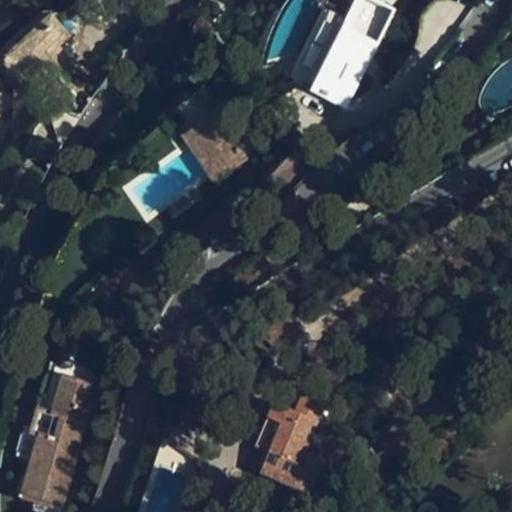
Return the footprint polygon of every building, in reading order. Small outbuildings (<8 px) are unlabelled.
[(294,79),(348,105),(392,16),(364,2),(352,27),(325,14),(294,79)] [(42,16),(26,30),(31,36),(2,63),(20,82),(46,111),(63,95),(72,102),(92,73),(71,59),(65,65),(54,53),(61,47),(71,38),(52,17),(42,16)] [(398,19),(392,16),(362,77),(368,80),(398,19)] [(31,36),(26,30),(0,54),(0,74),(13,88),(20,82),(2,63),(31,36)] [(492,55),(487,45),(467,72),(477,74),(492,55)] [(71,59),(61,47),(54,53),(65,65),(71,59)] [(511,60),(495,57),(492,55),(477,74),(481,77),(483,99),(487,99),(494,97),(508,90),(511,87),(511,60)] [(20,82),(13,88),(12,135),(38,118),(46,111),(20,82)] [(247,161),(215,116),(193,131),(224,177),(247,161)] [(213,185),(224,177),(193,131),(181,140),(183,144),(213,185)] [(309,242),(318,254),(337,242),(328,229),(309,242)] [(284,249),(264,262),(272,274),(293,261),(284,249)] [(128,339),(138,306),(106,297),(96,330),(128,339)] [(297,339),(287,327),(276,326),(265,336),(280,353),(297,339)] [(18,498),(60,510),(87,426),(83,424),(95,387),(50,373),(31,434),(20,430),(13,456),(30,460),(18,498)] [(295,412),(276,404),(269,422),(279,426),(268,453),(260,474),(311,495),(324,464),(304,456),(327,399),(304,389),(295,412)] [(269,422),(258,449),(268,453),(279,426),(269,422)]
